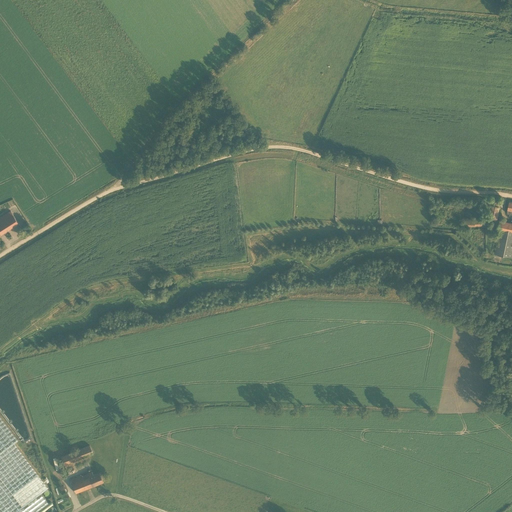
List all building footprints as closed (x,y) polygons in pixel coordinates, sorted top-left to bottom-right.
[(0,234),(19,223),(11,211),(0,217),(0,234)] [(486,225),(486,223),(485,218),(464,220),(465,227),(486,225)] [(511,222),(509,222),(509,223),(499,221),(498,230),(499,230),(494,254),(511,257),(511,222)] [(0,511),(35,511),(48,503),(41,493),(48,488),(14,443),(18,440),(0,417),(0,511)] [(65,465),(67,464),(93,453),(92,450),(90,445),(61,456),(65,465)] [(103,482),(100,474),(100,472),(91,476),(91,475),(83,479),(82,475),(70,480),(76,493),(103,482)]
